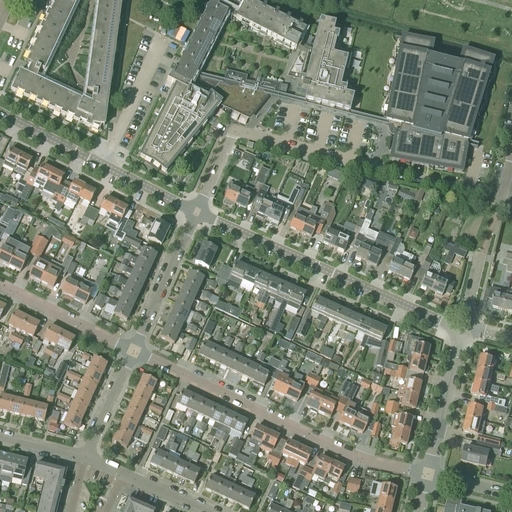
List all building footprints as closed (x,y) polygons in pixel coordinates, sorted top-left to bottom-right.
[(16,94),(17,92),(23,95),(22,97),(29,100),(30,98),(36,101),(35,103),(41,106),(42,104),(48,107),(47,109),(54,112),(55,110),(61,112),(60,115),(66,118),(67,116),(73,118),(72,120),(79,124),(80,121),(86,124),(85,126),(91,130),(92,127),(99,131),(101,127),(103,127),(105,119),(108,112),(99,108),(101,103),(102,95),(108,96),(108,95),(105,94),(106,88),(109,88),(110,81),(107,81),(108,74),(110,75),(111,67),(109,67),(110,61),(112,61),(113,54),(111,53),(112,47),(114,47),(115,40),(113,40),(113,33),(116,34),(117,26),(114,26),(115,20),(118,20),(119,13),(116,12),(117,6),(120,6),(120,0),(97,0),(85,93),(92,94),(91,105),(36,79),(40,69),(44,71),(77,0),(52,0),(51,5),(53,6),(50,12),(48,11),(45,17),(47,18),(44,24),(42,23),(39,30),(41,31),(38,37),(36,36),(33,42),(35,43),(32,49),(30,48),(27,55),(29,56),(26,63),(31,65),(27,74),(20,71),(10,91),(16,94)] [(236,19),(296,50),(305,31),(246,1),(243,5),(233,0),(212,0),(211,0),(209,4),(212,6),(178,73),(172,69),(166,81),(172,84),(171,85),(179,89),(182,82),(191,86),(197,75),(227,13),(237,18),(236,19)] [(336,26),(320,22),(305,80),(299,79),(295,94),(301,95),(299,100),(304,102),(306,103),(306,102),(319,105),(319,106),(320,107),(321,106),(333,109),(333,110),(335,110),(347,113),(349,114),(349,113),(353,98),(345,96),(346,90),(340,88),(347,60),(333,56),(336,43),(337,43),(339,36),(333,34),(336,26)] [(347,116),(389,127),(391,134),(394,135),(394,136),(391,152),(391,156),(390,161),(462,174),(466,149),(467,146),(467,143),(478,146),(478,145),(468,142),(469,139),(472,140),(477,131),(478,121),(474,120),(477,112),(480,113),(485,104),(486,93),(483,92),(486,84),(489,85),(494,76),(495,66),(491,65),(493,60),(461,52),(458,64),(431,57),(434,45),(402,37),(402,38),(401,42),(398,42),(394,51),(394,61),(397,62),(396,71),(392,70),(388,79),(388,90),(392,90),(390,99),(387,98),(383,108),(383,118),(386,118),(385,122),(349,113),(349,114),(348,116),(347,116)] [(197,75),(191,86),(190,88),(218,103),(220,104),(219,105),(226,108),(224,111),(230,114),(231,111),(248,120),(267,97),(293,103),(294,99),(278,95),(280,86),(260,80),(257,90),(244,87),(247,77),(225,72),(223,81),(197,75)] [(152,163),(165,173),(206,122),(204,120),(207,116),(209,117),(210,117),(219,105),(220,104),(218,103),(190,88),(191,86),(182,82),(179,89),(171,85),(166,95),(170,97),(140,158),(152,164),(152,163)] [(3,166),(13,172),(21,156),(11,150),(3,166)] [(244,155),(241,161),(248,164),(245,171),(248,173),(252,165),(254,160),(244,155)] [(32,161),(21,156),(13,172),(22,176),(17,185),(19,186),(16,192),(17,193),(15,197),(20,199),(22,195),(23,193),(25,189),(30,178),(34,171),(30,170),(29,171),(28,170),(32,161)] [(36,181),(32,188),(42,193),(53,172),(49,169),(49,168),(44,165),(43,166),(42,166),(35,181),(36,181)] [(329,170),(326,178),(341,184),(344,176),(329,170)] [(40,196),(56,204),(57,204),(66,186),(61,184),(64,177),(53,172),(42,193),(40,196)] [(377,181),(364,176),(360,187),(375,193),(379,182),(377,181)] [(25,189),(30,192),(36,181),(35,181),(30,178),(25,189)] [(55,207),(53,211),(57,213),(61,207),(62,207),(65,201),(76,206),(77,204),(77,203),(85,188),(74,182),(72,186),(71,189),(66,186),(57,204),(56,204),(55,207)] [(224,200),(235,205),(242,190),(242,189),(229,184),(225,193),(227,194),(224,200)] [(253,194),(258,197),(253,208),(254,208),(263,187),(257,184),(254,192),(243,187),(242,189),(242,190),(235,205),(246,210),(252,197),(251,197),(253,194)] [(388,190),(396,192),(398,186),(389,184),(388,190)] [(262,220),(264,218),(268,220),(276,200),(272,198),(271,200),(265,197),(268,189),(263,187),(254,208),(259,210),(256,217),(262,220)] [(81,205),(82,202),(89,206),(96,193),(85,188),(77,203),(81,205)] [(276,200),(268,220),(272,221),(271,223),(270,224),(278,227),(279,225),(281,220),(286,222),(291,212),(297,197),(299,193),(293,190),(288,202),(277,197),(276,200)] [(297,197),(291,212),(296,214),(297,214),(299,208),(301,204),(306,192),(300,190),(299,193),(297,197)] [(414,200),(420,202),(423,193),(418,191),(414,200)] [(412,203),(415,196),(407,193),(405,200),(412,203)] [(6,196),(5,198),(2,197),(1,196),(0,198),(0,203),(14,210),(18,203),(11,199),(6,196)] [(100,211),(110,216),(117,204),(106,198),(100,211)] [(442,203),(435,200),(431,206),(439,210),(442,203)] [(120,224),(121,222),(127,209),(128,208),(122,205),(121,206),(117,204),(110,216),(107,222),(118,227),(113,238),(116,240),(109,254),(111,256),(122,234),(126,227),(125,227),(120,224)] [(312,208),(301,234),(312,239),(314,235),(319,237),(324,226),(328,216),(331,209),(326,206),(322,213),(320,220),(314,217),(317,210),(312,208)] [(80,224),(85,227),(87,225),(86,225),(94,210),(88,208),(83,218),(80,224)] [(301,234),(312,208),(308,216),(304,214),(302,219),(295,217),(290,229),(301,234)] [(99,213),(94,210),(86,225),(87,225),(92,228),(94,223),(99,213)] [(18,226),(16,225),(21,214),(15,211),(11,220),(10,222),(10,223),(1,241),(5,243),(3,248),(0,253),(0,263),(8,268),(18,247),(7,241),(9,236),(12,237),(18,226)] [(334,218),(328,216),(324,226),(330,229),(334,218)] [(0,240),(1,241),(10,223),(5,220),(0,228),(0,240)] [(342,229),(333,249),(344,254),(347,247),(353,250),(364,223),(358,220),(349,241),(344,238),(347,231),(342,229)] [(364,223),(353,250),(358,252),(355,258),(366,263),(375,243),(378,236),(367,231),(371,223),(365,221),(364,223)] [(134,225),(128,222),(125,227),(126,227),(122,234),(126,236),(135,240),(137,235),(131,232),(134,225)] [(168,229),(155,223),(148,240),(161,246),(168,229)] [(39,260),(43,251),(44,251),(48,244),(47,243),(54,230),(49,227),(48,230),(43,239),(42,241),(34,257),(34,258),(39,260)] [(322,244),(333,249),(342,229),(337,227),(334,234),(328,231),(322,244)] [(389,255),(395,241),(379,234),(378,236),(375,243),(366,263),(377,268),(383,255),(384,253),(389,255)] [(126,236),(122,243),(137,250),(137,252),(142,254),(138,261),(151,267),(156,256),(139,248),(141,243),(135,240),(126,236)] [(42,241),(36,238),(32,245),(33,246),(30,252),(29,255),(34,257),(42,241)] [(388,273),(399,278),(408,256),(403,254),(402,257),(396,254),(402,241),(396,239),(395,241),(389,255),(394,257),(393,260),(388,273)] [(448,260),(450,254),(454,256),(456,250),(465,254),(467,250),(455,245),(453,248),(454,246),(446,243),(445,245),(443,251),(449,253),(446,259),(448,260)] [(217,251),(203,245),(195,264),(208,270),(217,251)] [(432,247),(426,245),(416,267),(422,270),(426,259),(430,250),(432,247)] [(29,255),(30,252),(23,249),(18,247),(8,268),(20,274),(26,260),(29,255)] [(130,264),(136,267),(133,272),(146,278),(151,267),(138,261),(125,255),(123,260),(130,263),(130,264)] [(409,267),(411,263),(413,264),(415,259),(408,256),(399,278),(410,283),(415,270),(409,267)] [(64,279),(66,274),(70,265),(73,260),(66,257),(61,267),(52,262),(40,284),(53,290),(59,277),(64,279)] [(426,272),(420,287),(431,292),(437,279),(439,275),(440,272),(438,266),(431,263),(432,262),(426,259),(422,270),(427,272),(426,272)] [(49,266),(37,260),(29,278),(40,284),(52,262),(51,262),(49,266)] [(511,261),(504,260),(502,266),(508,267),(506,273),(511,275),(511,274),(511,261)] [(233,271),(227,269),(221,281),(226,284),(227,284),(228,282),(240,287),(248,269),(236,264),(233,271)] [(71,276),(73,272),(76,267),(70,265),(66,274),(71,276)] [(118,271),(120,272),(126,275),(126,274),(131,277),(128,283),(141,289),(146,278),(133,272),(120,266),(118,271)] [(222,266),(219,272),(216,279),(217,279),(221,281),(227,269),(222,266)] [(252,271),(248,269),(240,287),(239,288),(236,294),(236,296),(239,298),(240,296),(243,290),(251,293),(253,287),(259,274),(260,271),(253,268),(252,271)] [(99,290),(103,281),(108,272),(102,269),(98,278),(93,287),(99,290)] [(191,273),(185,284),(198,290),(204,279),(191,273)] [(258,296),(256,303),(255,307),(258,309),(271,279),(259,274),(253,287),(260,291),(258,296)] [(123,280),(120,279),(117,278),(115,277),(113,282),(121,286),(123,280)] [(61,294),(73,300),(80,287),(75,285),(77,282),(70,278),(69,281),(68,281),(61,294)] [(214,291),(216,285),(224,289),(226,284),(221,281),(217,279),(214,284),(208,281),(206,287),(214,291)] [(262,311),(264,307),(268,298),(275,301),(282,284),(271,279),(258,309),(262,311)] [(442,279),(441,281),(437,279),(431,292),(442,297),(444,293),(449,295),(454,285),(442,279)] [(80,287),(73,300),(85,306),(92,293),(91,292),(92,289),(88,287),(90,285),(83,281),(80,287)] [(128,283),(124,294),(136,300),(141,289),(128,283)] [(185,284),(181,295),(193,301),(198,290),(185,284)] [(294,289),(282,284),(275,301),(274,302),(281,306),(279,311),(283,313),(286,307),(294,289)] [(110,288),(108,293),(116,297),(116,296),(118,293),(118,291),(110,288)] [(306,295),(294,289),(286,307),(298,312),(306,295)] [(489,300),(494,301),(492,308),(504,311),(507,298),(508,293),(491,289),(489,300)] [(209,302),(212,296),(204,293),(202,298),(209,302)] [(131,311),(136,300),(124,294),(119,305),(131,311)] [(181,295),(176,306),(189,312),(193,301),(181,295)] [(113,316),(126,322),(131,311),(119,305),(110,301),(99,296),(96,302),(94,307),(101,310),(104,304),(116,310),(113,316)] [(317,297),(310,313),(318,316),(316,322),(320,324),(328,305),(324,303),(325,301),(317,297)] [(204,313),(207,307),(199,304),(196,309),(204,313)] [(216,305),(214,309),(224,314),(226,310),(216,305)] [(317,330),(321,332),(324,325),(325,326),(327,320),(334,323),(340,310),(328,305),(320,324),(317,330)] [(176,306),(171,317),(183,323),(189,312),(176,306)] [(338,332),(339,332),(336,339),(340,340),(351,315),(340,310),(334,323),(341,326),(338,332)] [(7,327),(20,333),(26,320),(14,313),(7,327)] [(202,318),(194,314),(191,320),(199,323),(202,318)] [(351,315),(340,340),(344,342),(347,335),(354,339),(357,333),(363,320),(361,319),(361,318),(358,316),(357,317),(351,315)] [(178,334),(181,327),(183,323),(171,317),(166,328),(178,334)] [(251,323),(258,327),(259,323),(255,321),(256,319),(254,317),(251,323)] [(288,331),(285,338),(289,340),(291,341),(294,334),(300,321),(294,318),(288,331)] [(26,320),(20,333),(32,339),(39,326),(38,325),(39,323),(34,321),(33,323),(26,320)] [(374,325),(363,320),(357,333),(364,336),(361,342),(362,342),(359,349),(363,351),(365,347),(369,338),(374,325)] [(275,332),(279,324),(274,322),(273,321),(268,331),(274,334),(275,332)] [(216,325),(209,322),(203,334),(210,337),(216,325)] [(302,322),(296,335),(303,338),(309,325),(307,324),(302,322)] [(197,329),(189,325),(187,330),(186,331),(194,334),(197,329)] [(380,343),(386,330),(374,325),(369,338),(365,347),(381,350),(377,367),(383,368),(388,346),(382,345),(382,344),(380,343)] [(43,341),(55,347),(62,334),(50,328),(43,341)] [(184,337),(178,334),(166,328),(161,339),(174,345),(176,339),(182,342),(184,337)] [(216,333),(212,341),(218,343),(222,336),(216,333)] [(9,341),(14,344),(18,337),(12,334),(9,341)] [(75,341),(62,334),(55,347),(68,353),(75,341)] [(14,344),(21,347),(21,346),(24,340),(18,337),(14,344)] [(407,338),(403,357),(426,362),(429,349),(422,347),(423,341),(407,338)] [(196,342),(189,339),(184,350),(191,353),(196,342)] [(227,339),(224,346),(229,348),(233,341),(227,339)] [(37,354),(42,344),(37,342),(32,351),(37,354)] [(387,353),(399,356),(402,345),(390,342),(387,353)] [(210,362),(216,349),(204,344),(198,357),(210,362)] [(243,347),(243,346),(238,344),(235,352),(232,357),(227,354),(221,367),(231,372),(238,359),(237,359),(240,354),(243,347)] [(290,345),(289,346),(287,351),(292,353),(293,350),(294,350),(296,347),(290,345)] [(47,362),(50,358),(53,352),(47,348),(42,360),(47,362)] [(227,354),(216,349),(210,362),(221,367),(227,354)] [(245,356),(251,359),(254,352),(249,349),(245,356)] [(59,355),(53,352),(50,358),(56,361),(59,355)] [(319,366),(322,360),(307,353),(304,359),(319,366)] [(259,354),(256,362),(262,364),(265,357),(260,354),(259,354)] [(339,366),(341,360),(334,357),(331,362),(339,366)] [(423,375),(423,374),(425,374),(427,374),(428,369),(427,368),(425,367),(426,362),(403,357),(407,358),(406,361),(407,363),(411,364),(409,371),(423,375)] [(482,357),(478,370),(493,374),(496,361),(482,357)] [(231,372),(242,377),(248,364),(238,359),(231,372)] [(253,383),(252,385),(257,387),(258,385),(262,387),(264,388),(268,378),(272,369),(277,371),(280,364),(276,362),(270,359),(267,367),(264,372),(259,370),(253,383)] [(284,371),(287,364),(288,362),(285,360),(283,359),(282,361),(281,361),(280,364),(277,371),(282,374),(280,378),(273,392),(285,398),(292,384),(287,381),(288,379),(287,378),(289,373),(284,371)] [(93,360),(88,371),(101,377),(106,365),(93,360)] [(330,364),(323,360),(320,367),(323,369),(328,368),(330,364)] [(242,377),(253,383),(259,370),(248,364),(242,377)] [(67,368),(61,365),(53,380),(60,383),(67,368)] [(407,370),(397,367),(384,365),(383,370),(395,373),(406,376),(407,370)] [(0,393),(3,394),(9,368),(3,366),(0,376),(0,393)] [(50,379),(52,373),(45,370),(43,375),(50,379)] [(490,386),(493,374),(478,370),(475,383),(490,386)] [(88,371),(83,382),(96,388),(101,377),(88,371)] [(338,372),(335,377),(342,380),(345,375),(338,372)] [(405,382),(406,376),(395,373),(394,379),(405,382)] [(304,384),(310,387),(315,377),(309,374),(304,384)] [(292,384),(285,398),(297,404),(303,389),(305,386),(300,384),(303,378),(296,375),(292,384)] [(151,394),(154,387),(156,383),(143,377),(138,389),(151,394)] [(310,387),(309,389),(314,391),(315,392),(315,390),(316,388),(320,380),(315,377),(310,387)] [(398,393),(418,398),(421,384),(407,381),(405,389),(399,387),(398,393)] [(83,382),(78,393),(92,399),(96,388),(83,382)] [(472,389),(471,394),(473,395),(472,396),(480,398),(478,403),(488,405),(497,407),(499,401),(489,399),(488,399),(490,393),(498,395),(499,389),(494,387),(490,386),(475,383),(474,389),(472,389)] [(335,402),(331,400),(333,396),(327,393),(317,414),(330,419),(334,410),(339,412),(351,387),(344,384),(335,402)] [(374,386),(372,392),(378,395),(381,389),(379,388),(374,386)] [(339,412),(343,414),(338,424),(351,430),(357,415),(360,410),(350,406),(357,390),(351,387),(339,412)] [(308,402),(305,408),(311,410),(310,412),(316,415),(317,413),(317,414),(327,393),(322,391),(316,388),(315,390),(315,392),(314,391),(312,394),(308,402)] [(138,389),(133,400),(146,405),(151,394),(138,389)] [(176,405),(187,410),(193,397),(182,392),(176,405)] [(78,393),(73,404),(87,410),(92,399),(78,393)] [(419,403),(416,403),(418,398),(398,393),(397,398),(402,400),(400,407),(415,410),(417,410),(418,410),(419,404),(419,403)] [(0,411),(8,414),(12,400),(0,397),(0,411)] [(193,397),(187,410),(193,413),(190,419),(195,421),(198,415),(204,402),(193,397)] [(376,397),(373,405),(370,416),(376,417),(380,399),(376,397)] [(8,414),(20,417),(24,403),(12,400),(8,414)] [(133,400),(128,410),(141,416),(146,405),(133,400)] [(199,428),(197,431),(203,434),(206,426),(209,421),(209,420),(215,408),(204,402),(198,415),(204,418),(199,428)] [(20,417),(32,420),(35,406),(24,403),(20,417)] [(387,403),(386,409),(398,411),(399,406),(387,403)] [(87,410),(73,404),(69,415),(82,420),(87,410)] [(507,416),(508,410),(488,405),(486,411),(507,416)] [(32,420),(44,423),(47,409),(35,406),(32,420)] [(150,406),(148,410),(160,416),(162,411),(150,406)] [(470,407),(467,419),(481,423),(484,410),(470,407)] [(214,438),(217,432),(220,426),(219,426),(226,413),(215,408),(209,420),(209,421),(215,423),(208,437),(213,439),(214,438)] [(412,420),(398,417),(396,417),(398,411),(386,409),(384,415),(394,417),(391,429),(395,430),(409,433),(412,420)] [(128,410),(123,421),(136,427),(141,416),(128,410)] [(357,415),(351,430),(351,432),(355,434),(357,432),(362,435),(365,430),(367,425),(369,421),(368,421),(369,418),(370,416),(366,414),(366,413),(364,412),(360,410),(357,415)] [(169,424),(173,414),(168,411),(164,421),(163,421),(162,425),(167,427),(169,424)] [(236,418),(226,413),(219,426),(220,426),(225,428),(222,434),(217,432),(214,438),(219,441),(219,442),(217,446),(214,452),(219,454),(224,444),(228,437),(230,431),(236,418)] [(181,423),(185,416),(180,414),(176,421),(181,423)] [(79,426),(82,420),(69,415),(64,426),(78,432),(80,426),(79,426)] [(247,423),(236,418),(230,431),(241,436),(247,423)] [(190,419),(187,426),(192,429),(195,421),(190,419)] [(480,436),(478,442),(499,448),(501,442),(482,437),(485,424),(481,423),(467,419),(464,432),(480,436)] [(123,421),(118,432),(131,438),(137,441),(140,433),(138,433),(140,429),(136,427),(123,421)] [(57,426),(56,426),(50,424),(48,431),(55,433),(57,426)] [(374,425),(372,433),(371,437),(377,439),(380,426),(374,425)] [(163,443),(167,434),(168,431),(161,428),(152,448),(157,450),(161,442),(163,443)] [(256,457),(260,450),(268,433),(257,428),(248,445),(254,448),(251,455),(256,457)] [(149,433),(140,429),(138,433),(140,433),(150,438),(152,433),(149,432),(149,433)] [(406,446),(409,433),(395,430),(392,443),(406,446)] [(114,437),(112,444),(126,450),(128,444),(134,447),(136,441),(131,439),(131,438),(118,432),(116,438),(114,437)] [(260,450),(269,455),(266,463),(264,465),(270,468),(270,467),(271,467),(276,455),(271,453),(279,438),(268,433),(260,450)] [(230,447),(232,448),(228,455),(236,459),(238,455),(243,444),(233,439),(230,447)] [(150,465),(161,470),(167,457),(169,452),(170,452),(173,445),(173,444),(173,443),(168,441),(162,455),(156,452),(150,465)] [(284,465),(290,468),(300,448),(287,442),(281,455),(283,456),(287,459),(284,465)] [(463,463),(487,469),(490,454),(500,457),(502,450),(478,444),(476,451),(466,448),(463,463)] [(173,445),(170,452),(174,454),(178,447),(173,445)] [(296,470),(299,463),(305,466),(311,453),(300,448),(290,468),(296,470)] [(178,462),(172,475),(182,480),(188,467),(189,467),(191,462),(194,455),(190,452),(189,452),(186,459),(184,465),(178,462)] [(211,463),(216,454),(211,452),(206,461),(211,463)] [(216,453),(216,454),(211,463),(216,465),(221,456),(216,453)] [(199,457),(194,455),(191,462),(196,464),(199,457)] [(236,459),(235,461),(240,464),(243,458),(238,455),(236,459)] [(274,469),(275,467),(276,468),(281,458),(276,455),(271,467),(274,469)] [(0,474),(0,477),(11,480),(17,458),(10,456),(10,458),(4,457),(0,474)] [(161,470),(172,475),(178,462),(167,457),(161,470)] [(17,458),(11,480),(21,483),(21,485),(27,487),(28,484),(31,473),(25,471),(27,463),(23,461),(23,460),(17,458)] [(309,484),(312,479),(312,478),(318,480),(317,482),(322,484),(332,463),(320,458),(313,473),(309,471),(305,480),(301,487),(306,490),(309,484)] [(337,497),(338,494),(342,486),(337,484),(344,469),(332,463),(322,484),(328,487),(329,484),(335,487),(332,494),(337,497)] [(64,485),(67,472),(37,464),(34,479),(43,481),(35,511),(57,511),(62,491),(63,491),(64,486),(64,485)] [(200,472),(189,467),(188,467),(182,480),(194,485),(200,472)] [(224,477),(227,470),(223,467),(219,475),(224,477)] [(303,468),(299,477),(305,480),(309,471),(303,468)] [(215,496),(227,501),(233,488),(235,482),(229,479),(232,472),(227,470),(224,477),(222,483),(215,496)] [(298,477),(292,489),(294,490),(298,492),(299,492),(301,487),(305,480),(299,477),(298,477)] [(204,491),(215,496),(222,483),(210,478),(204,491)] [(246,488),(249,480),(244,478),(241,485),(246,488)] [(346,492),(351,493),(354,480),(349,479),(346,492)] [(249,480),(246,488),(251,490),(254,482),(249,480)] [(351,493),(357,494),(360,482),(354,480),(351,493)] [(272,502),(280,486),(274,483),(266,499),(272,502)] [(369,498),(379,500),(379,499),(393,503),(396,490),(382,487),(381,487),(379,487),(378,493),(371,491),(369,498)] [(227,501),(237,506),(243,493),(233,488),(227,501)] [(255,498),(243,493),(237,506),(249,511),(255,498)] [(14,501),(7,499),(5,506),(12,508),(14,501)] [(155,511),(156,511),(127,499),(121,511),(120,511),(119,511),(155,511)] [(379,500),(378,500),(376,500),(375,506),(371,505),(370,511),(373,511),(390,511),(393,503),(379,499),(379,500)] [(482,511),(462,507),(463,503),(449,500),(448,505),(445,511),(482,511)] [(286,504),(284,508),(289,510),(290,510),(293,504),(287,501),(286,504)] [(279,506),(273,503),(268,511),(282,511),(284,508),(286,504),(281,502),(279,506)]
